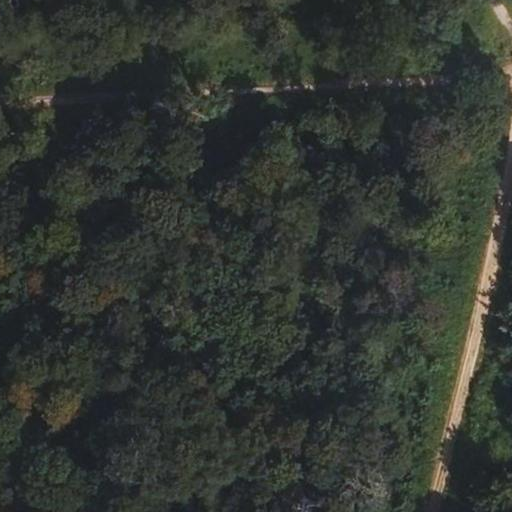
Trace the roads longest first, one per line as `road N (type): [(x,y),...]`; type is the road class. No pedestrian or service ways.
road 1 (track): [(0,103),(511,68)]
road 2 (track): [(511,155),(422,511)]
